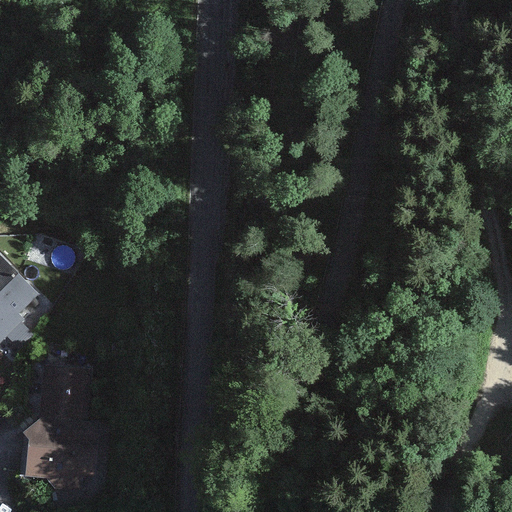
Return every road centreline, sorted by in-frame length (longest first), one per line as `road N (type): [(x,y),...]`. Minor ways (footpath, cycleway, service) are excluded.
road 1 (unclassified): [(401,0),(268,473),(264,511)]
road 2 (residential): [(215,0),(189,511)]
